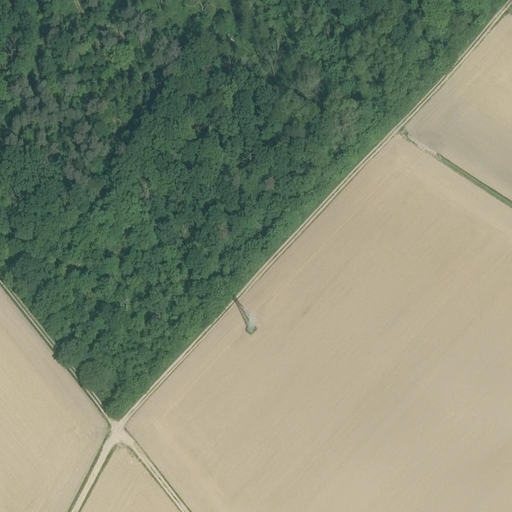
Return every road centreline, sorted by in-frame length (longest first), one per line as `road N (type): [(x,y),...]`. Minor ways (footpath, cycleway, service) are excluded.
road 1 (track): [(511,0),(117,428)]
road 2 (track): [(0,281),(117,428)]
road 3 (track): [(396,130),(511,204)]
